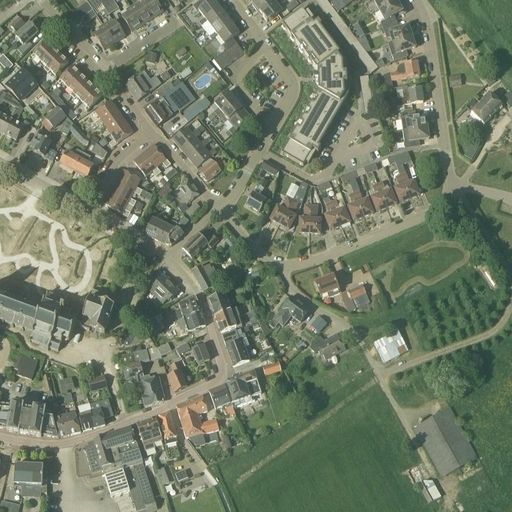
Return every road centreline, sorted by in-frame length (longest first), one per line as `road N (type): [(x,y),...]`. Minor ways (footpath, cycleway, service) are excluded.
road 1 (residential): [(0,437),(67,443),(221,379),(202,301),(165,260)]
road 2 (unclassified): [(286,266),(293,290),(353,332),(378,375),(489,334),(511,301)]
road 3 (residential): [(451,182),(429,214),(286,266)]
road 4 (residential): [(451,182),(430,35),(417,0)]
road 5 (track): [(378,375),(453,511)]
